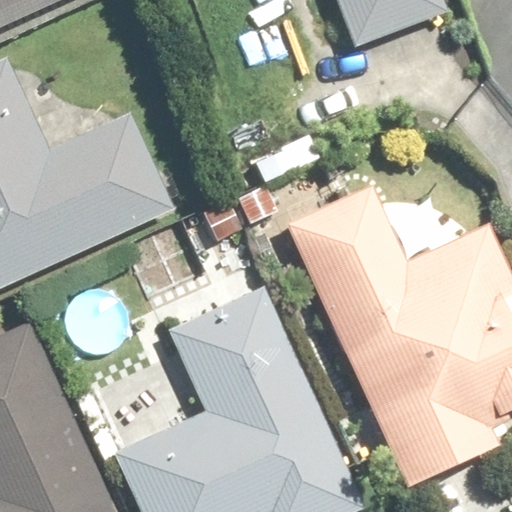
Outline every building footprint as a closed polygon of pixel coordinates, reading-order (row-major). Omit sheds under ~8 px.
[(0,0),(0,35),(76,0),(0,0)] [(336,0),(359,56),(458,16),(451,0),(336,0)] [(0,293),(177,217),(136,121),(52,157),(13,65),(0,70),(0,293)] [(511,275),(492,232),(409,270),(376,197),(292,235),(411,499),(495,461),(484,435),(511,422),(511,275)] [(361,511),(365,510),(264,296),(173,339),(209,415),(115,460),(139,511),(361,511)] [(115,511),(31,327),(0,341),(0,511),(115,511)]
